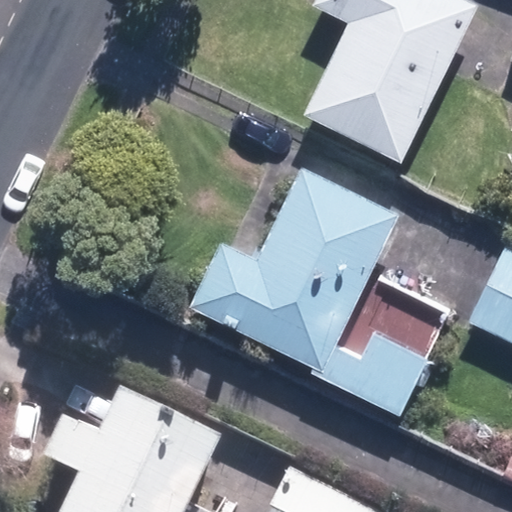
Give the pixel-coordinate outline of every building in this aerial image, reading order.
[(483,0),(322,0),(356,16),(311,110),(407,156),(483,0)] [(406,207),(305,158),(260,249),(224,231),(190,300),(327,366),(406,207)] [(511,243),(506,241),(470,316),(511,336),(511,243)] [(192,511),(227,436),(129,391),(109,433),(67,414),(47,457),(83,474),(65,511),(192,511)] [(383,511),(293,470),(273,511),(383,511)]
